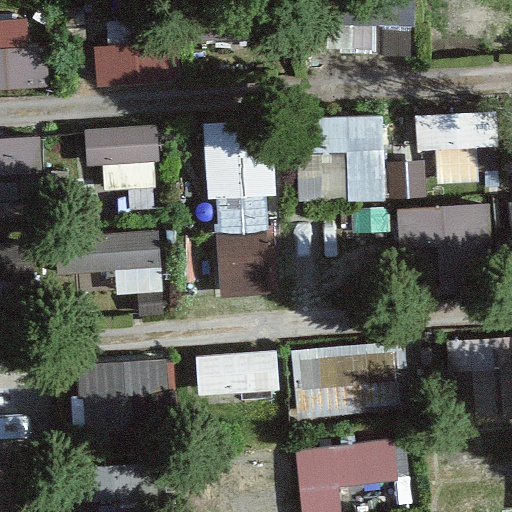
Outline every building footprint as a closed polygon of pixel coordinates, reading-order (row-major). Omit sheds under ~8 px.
[(511,0),(469,0),(465,0),(467,39),(511,37),(511,0)] [(26,21),(0,22),(0,91),(50,89),(48,44),(27,44),(26,21)] [(172,42),(94,47),(97,88),(175,83),(172,42)] [(496,112),(416,116),(417,152),(435,151),(436,184),(479,182),(477,148),(498,147),(496,112)] [(382,117),(295,120),(298,202),(384,200),(382,117)] [(273,119),(202,124),(207,198),(217,198),(224,296),(275,292),(268,197),(279,196),(273,119)] [(156,126),(86,131),(89,165),(102,164),(104,190),(129,188),(130,210),(158,208),(155,162),(159,161),(156,126)] [(42,134),(0,137),(0,173),(44,171),(42,134)] [(425,161),(388,163),(389,199),(426,197),(425,161)] [(0,228),(42,228),(41,201),(0,202),(0,228)] [(493,202),(396,209),(400,250),(439,247),(443,293),(499,289),(493,202)] [(159,230),(55,237),(57,274),(115,270),(117,296),(141,294),(142,315),(165,313),(159,230)] [(0,263),(0,322),(43,317),(35,259),(0,263)] [(511,336),(446,342),(448,372),(472,370),(476,423),(511,419),(511,336)] [(406,341),(294,352),(300,420),(412,409),(406,341)] [(277,350),(195,357),(199,397),(280,391),(277,350)] [(167,360),(77,367),(82,427),(171,420),(167,360)] [(392,440),(294,452),(301,511),(341,511),(339,486),(397,479),(392,440)] [(99,479),(99,511),(163,511),(162,477),(99,479)] [(0,483),(0,511),(19,511),(19,483),(0,483)]
